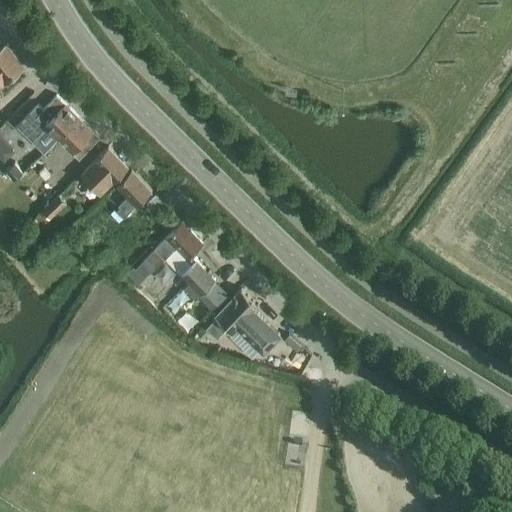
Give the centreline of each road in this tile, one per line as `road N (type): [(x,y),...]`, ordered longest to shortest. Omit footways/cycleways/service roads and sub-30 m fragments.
road 1 (residential): [(0,11),(52,79),(328,352),(511,461)]
road 2 (tertiary): [(511,411),(397,340),(303,268),(96,63),(55,0)]
